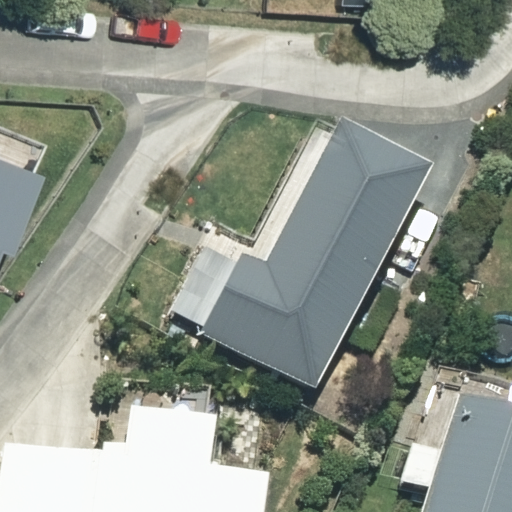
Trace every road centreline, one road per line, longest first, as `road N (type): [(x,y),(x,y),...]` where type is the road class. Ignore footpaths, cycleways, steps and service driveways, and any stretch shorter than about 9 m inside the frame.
road 1 (residential): [(511,9),(466,64),(411,75),(175,66)]
road 2 (residential): [(175,66),(135,138),(0,325)]
road 3 (residential): [(175,66),(0,51)]
